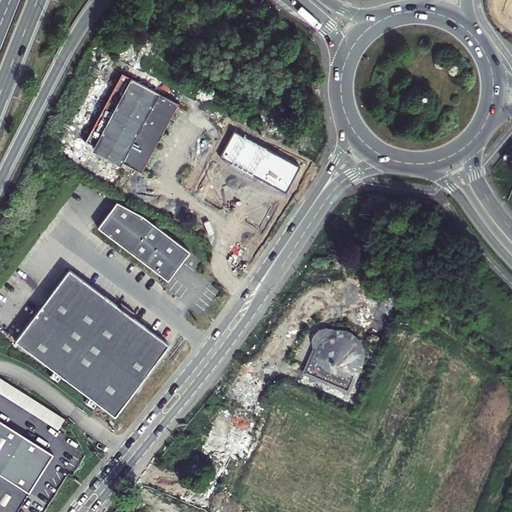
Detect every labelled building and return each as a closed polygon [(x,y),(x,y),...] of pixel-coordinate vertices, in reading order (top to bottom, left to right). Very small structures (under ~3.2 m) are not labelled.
[(178,102),(123,73),(86,140),(141,170),(178,102)] [(299,167),(234,132),(220,157),(285,193),(299,167)] [(117,204),(99,227),(157,272),(168,281),(191,252),(145,217),(117,204)] [(97,406),(112,418),(166,345),(129,317),(131,313),(121,304),(118,308),(68,271),(14,342),(97,406)] [(303,374),(353,393),(372,341),(322,322),(303,374)] [(0,376),(0,392),(56,428),(63,417),(0,376)] [(51,452),(0,420),(0,472),(28,490),(51,452)] [(70,474),(84,453),(72,446),(59,466),(70,474)] [(0,472),(0,511),(14,511),(28,490),(0,472)]
